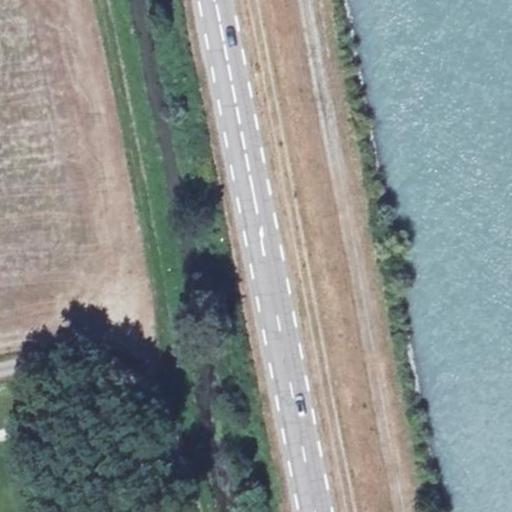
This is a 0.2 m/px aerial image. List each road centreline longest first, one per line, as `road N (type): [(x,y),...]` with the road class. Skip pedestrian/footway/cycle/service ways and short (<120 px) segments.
road 1 (primary): [(208,0),(313,511)]
road 2 (track): [(401,511),(303,0)]
road 3 (track): [(255,0),(353,511)]
road 4 (track): [(193,511),(153,385),(119,365),(37,360),(0,369)]
